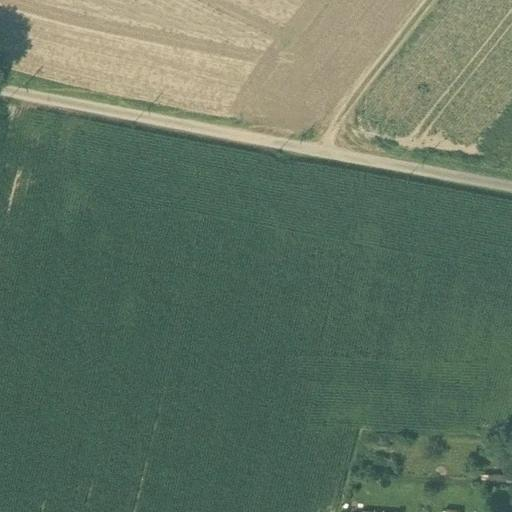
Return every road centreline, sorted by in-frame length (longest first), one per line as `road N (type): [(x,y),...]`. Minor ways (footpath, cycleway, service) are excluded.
road 1 (unclassified): [(0,89),(511,186)]
road 2 (track): [(432,0),(341,113),(323,151)]
